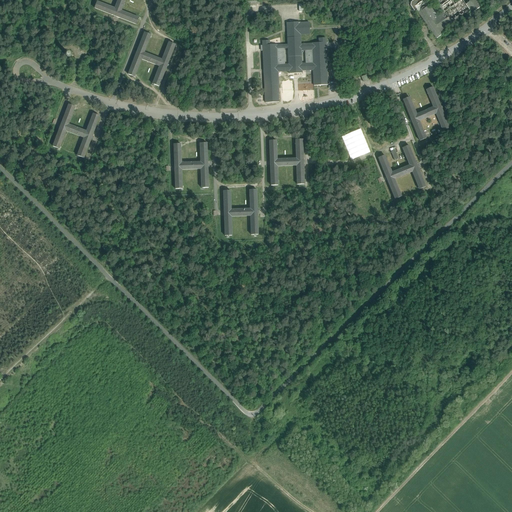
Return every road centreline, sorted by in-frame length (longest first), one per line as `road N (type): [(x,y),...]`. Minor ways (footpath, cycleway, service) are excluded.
road 1 (track): [(511,163),(254,414),(0,167)]
road 2 (residential): [(50,81),(177,114),(309,109),(427,67),(511,6)]
